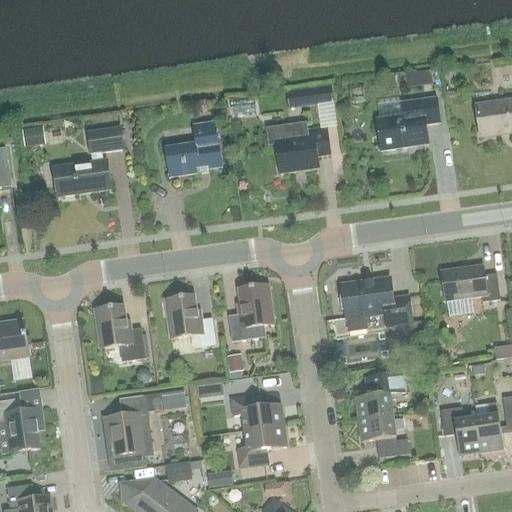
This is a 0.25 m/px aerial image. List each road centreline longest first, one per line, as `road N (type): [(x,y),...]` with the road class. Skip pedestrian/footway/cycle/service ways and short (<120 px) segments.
road 1 (residential): [(511,480),(351,505),(337,493),(323,462),(295,249)]
road 2 (tertiary): [(295,249),(56,285)]
road 3 (tertiary): [(511,215),(295,249)]
road 4 (residential): [(68,373),(82,481),(94,511)]
